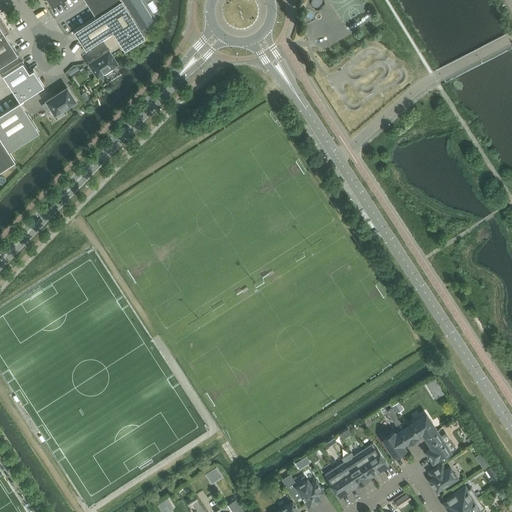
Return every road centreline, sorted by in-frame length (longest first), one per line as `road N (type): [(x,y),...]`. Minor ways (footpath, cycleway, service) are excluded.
road 1 (unclassified): [(511,427),(284,77)]
road 2 (unclassified): [(0,263),(182,72)]
road 3 (residential): [(347,511),(412,470),(437,511)]
